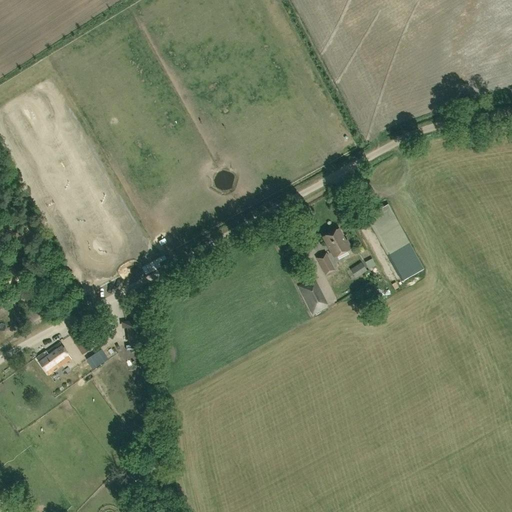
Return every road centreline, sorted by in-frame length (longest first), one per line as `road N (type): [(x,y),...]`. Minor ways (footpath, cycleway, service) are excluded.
road 1 (unclassified): [(0,359),(361,161)]
road 2 (track): [(511,113),(432,127),(361,161)]
